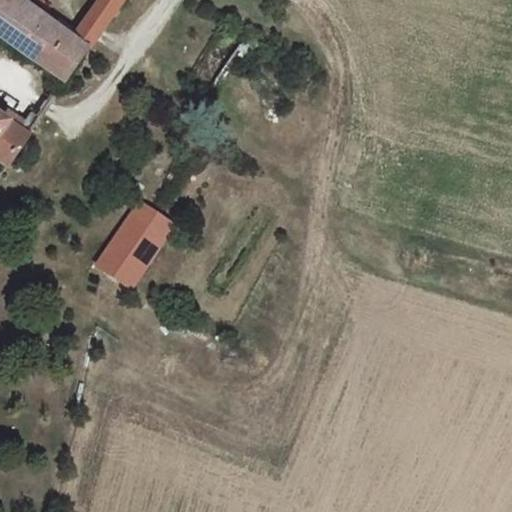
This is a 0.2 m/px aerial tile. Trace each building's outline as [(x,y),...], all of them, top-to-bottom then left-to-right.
[(0,0),(0,38),(7,43),(35,62),(65,84),(89,50),(74,39),(70,37),(55,26),(16,0),(99,0),(90,15),(106,26),(124,0),(0,0)] [(74,39),(89,50),(106,26),(90,15),(79,32),(74,39)] [(59,20),(55,26),(70,37),(75,30),(59,20)] [(55,84),(50,92),(56,97),(62,89),(55,84)] [(0,117),(20,131),(25,124),(0,106),(0,117)] [(28,119),(36,125),(40,120),(32,115),(28,119)] [(0,161),(7,166),(36,125),(28,119),(25,124),(20,131),(0,117),(0,161)] [(153,214),(138,204),(113,240),(129,250),(112,276),(131,288),(168,229),(151,217),(153,214)] [(129,250),(113,240),(95,266),(112,276),(129,250)]
